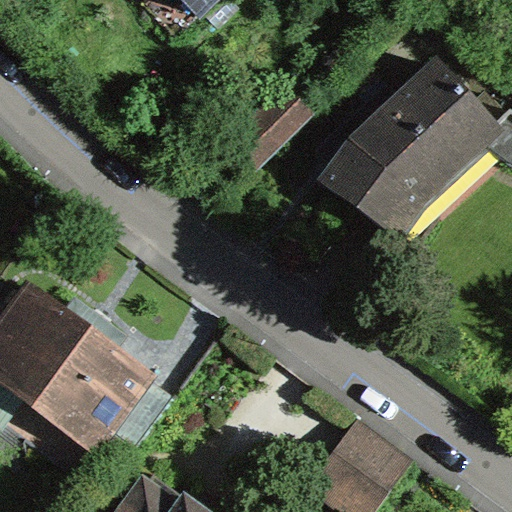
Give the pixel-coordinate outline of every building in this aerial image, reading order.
[(184,0),(198,14),(212,0),(184,0)] [(393,234),(418,201),(507,117),(506,116),(486,94),(474,105),(438,67),(400,103),(370,71),(353,88),(367,103),(343,125),(344,127),(327,142),(344,160),(325,185),(336,193),(393,234)] [(310,116),(284,89),(229,142),(233,146),(256,169),(310,116)] [(0,381),(95,452),(112,429),(136,447),(172,398),(148,380),(150,377),(113,349),(122,337),(75,302),(66,315),(66,314),(29,286),(0,326),(0,381)] [(360,420),(314,481),(356,511),(373,511),(413,459),(360,420)] [(205,511),(187,499),(187,500),(177,493),(153,475),(126,511),(205,511)]
